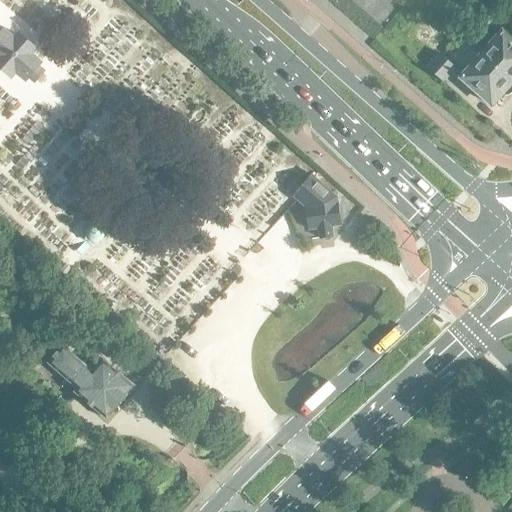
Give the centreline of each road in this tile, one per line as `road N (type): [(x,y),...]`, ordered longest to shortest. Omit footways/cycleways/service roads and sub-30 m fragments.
road 1 (secondary): [(191,0),(477,257)]
road 2 (tertiary): [(477,257),(209,511)]
road 3 (tertiary): [(274,511),(511,296)]
road 4 (secondary): [(511,221),(328,54)]
